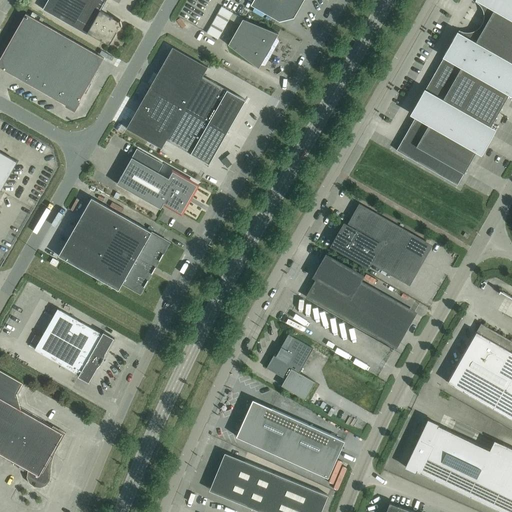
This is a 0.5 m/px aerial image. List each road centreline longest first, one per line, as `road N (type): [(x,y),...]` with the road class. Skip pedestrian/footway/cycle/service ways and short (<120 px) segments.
road 1 (unclassified): [(164,511),(234,350),(432,0)]
road 2 (secondary): [(124,511),(187,359),(387,0)]
road 3 (unclassified): [(107,441),(136,366),(338,0)]
road 4 (unclassified): [(343,511),(353,474),(485,237)]
road 5 (unclassified): [(85,153),(174,0)]
road 6 (unclassified): [(0,305),(85,153)]
